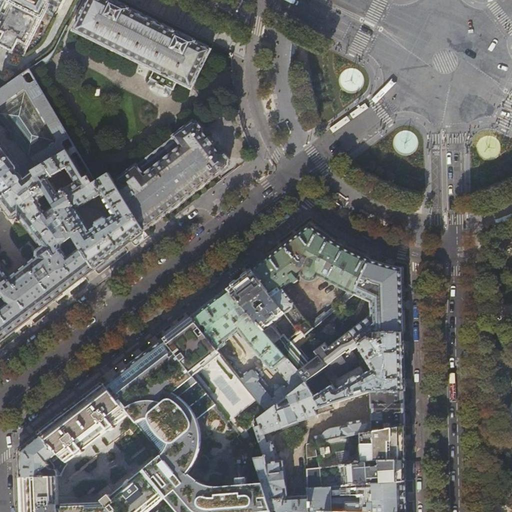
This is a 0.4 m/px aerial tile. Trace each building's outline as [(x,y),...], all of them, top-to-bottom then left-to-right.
[(51,0),(6,0),(0,13),(0,46),(12,52),(13,51),(24,56),(51,0)] [(177,83),(191,89),(211,50),(194,42),(161,25),(132,11),(110,0),(88,0),(73,31),(154,71),(151,76),(158,80),(157,82),(165,86),(166,87),(167,85),(174,88),(177,83)] [(30,72),(23,77),(0,92),(0,117),(29,155),(28,160),(32,164),(31,168),(33,172),(66,151),(74,147),(31,71),(30,72)] [(113,182),(144,231),(151,225),(161,218),(177,206),(202,186),(228,166),(227,165),(227,164),(228,162),(227,160),(227,158),(226,157),(224,155),(222,154),(220,154),(219,154),(218,153),(217,154),(212,147),(213,146),(213,145),(213,144),(213,143),(212,142),(211,139),(209,138),(207,138),(206,138),(201,132),(203,131),(196,122),(194,124),(193,121),(113,182)] [(0,341),(32,317),(46,306),(50,303),(53,300),(85,276),(89,272),(93,269),(93,268),(81,249),(81,250),(80,249),(68,258),(61,250),(61,246),(73,237),(55,208),(45,214),(37,202),(47,195),(33,172),(24,178),(20,173),(20,171),(20,169),(19,166),(18,165),(0,140),(0,341)] [(75,146),(74,147),(66,151),(88,187),(96,182),(75,146)] [(127,243),(130,241),(144,231),(113,182),(109,174),(96,182),(88,187),(66,151),(33,172),(47,195),(55,208),(73,237),(80,249),(81,250),(81,249),(93,268),(124,246),(127,243)] [(262,263),(252,270),(298,331),(301,329),(304,333),(305,334),(354,293),(369,260),(357,255),(350,252),(344,248),(339,246),(335,243),(332,241),(322,235),(313,228),(310,226),(272,255),(270,257),(262,263)] [(373,262),(369,260),(354,293),(363,298),(360,301),(372,315),(328,348),(325,344),(315,351),(319,355),(308,363),(293,344),(295,344),(296,337),(294,335),(288,340),(284,335),(274,343),(307,382),(352,348),(367,338),(368,339),(381,338),(381,333),(402,332),(402,314),(402,310),(402,301),(401,269),(397,268),(386,265),(379,263),(373,262)] [(235,284),(228,289),(274,343),(284,335),(288,340),(294,335),(295,334),(298,331),(252,270),(241,279),(235,284)] [(268,411),(281,401),(287,397),(306,383),(307,382),(274,343),(228,289),(211,302),(192,316),(218,349),(224,345),(225,344),(225,343),(225,342),(239,331),(251,346),(252,346),(270,368),(271,369),(272,369),(273,369),(275,369),(277,367),(291,384),(288,387),(287,386),(281,385),(278,382),(277,383),(274,385),(274,386),(273,386),(276,390),(275,395),(275,396),(273,399),(263,386),(266,384),(263,380),(261,379),(260,381),(260,380),(260,379),(261,377),(260,376),(256,370),(255,370),(254,369),(252,369),(251,369),(251,370),(250,369),(240,377),(254,393),(268,411)] [(247,399),(254,393),(240,377),(218,349),(192,316),(179,326),(163,339),(188,370),(209,396),(225,416),(231,411),(225,404),(230,401),(228,398),(234,393),(237,396),(241,392),(247,399)] [(367,338),(352,348),(307,382),(306,383),(320,407),(332,403),(368,392),(371,392),(404,391),(404,389),(404,380),(403,359),(403,352),(403,342),(402,332),(381,333),(381,338),(368,339),(367,338)] [(188,370),(163,339),(162,340),(162,341),(154,347),(151,349),(151,348),(129,365),(129,366),(115,377),(104,385),(125,413),(135,428),(141,424),(143,422),(146,421),(149,420),(152,418),(162,424),(164,426),(165,430),(166,433),(166,435),(166,437),(166,439),(166,440),(166,443),(165,446),(163,448),(161,449),(158,451),(184,482),(193,475),(195,473),(190,466),(192,458),(193,452),(194,446),(194,441),(195,434),(195,427),(195,421),(195,415),(201,410),(199,407),(205,403),(203,400),(209,396),(188,370)] [(320,407),(306,383),(287,397),(290,401),(283,404),(281,401),(268,411),(255,423),(265,457),(255,458),(263,483),(271,511),(286,511),(289,511),(308,511),(308,497),(287,497),(283,461),(282,461),(279,461),(273,443),(273,442),(271,441),(270,441),(268,441),(266,434),(334,409),(332,403),(320,407)] [(125,413),(104,385),(104,384),(99,388),(86,398),(65,414),(39,434),(59,455),(65,462),(75,454),(78,456),(84,451),(82,449),(99,436),(107,429),(110,432),(116,427),(114,425),(119,420),(125,413)] [(404,391),(371,392),(372,421),(364,422),(364,421),(362,420),(349,423),(347,424),(347,425),(329,429),(329,430),(328,430),(326,431),(324,434),(316,437),(317,442),(405,426),(404,407),(404,392),(404,391)] [(405,441),(405,426),(317,442),(306,444),(307,458),(316,456),(317,468),(318,468),(338,466),(374,461),(406,460),(405,459),(405,453),(405,448),(405,441)] [(65,462),(59,455),(39,434),(30,441),(18,450),(19,462),(19,477),(57,476),(62,476),(62,473),(64,470),(66,467),(68,465),(65,462)] [(271,511),(263,483),(208,486),(204,485),(200,484),(198,483),(196,482),(197,481),(193,475),(184,482),(158,451),(141,468),(143,470),(166,497),(174,507),(178,511),(271,511)] [(406,461),(406,460),(374,461),(338,466),(339,476),(343,476),(343,481),(339,481),(339,486),(356,485),(365,484),(406,480),(406,469),(406,461)] [(319,488),(318,468),(317,468),(307,470),(308,489),(319,488)] [(147,511),(166,497),(143,470),(111,496),(109,494),(101,501),(103,502),(111,511),(147,511)] [(57,476),(19,477),(20,501),(20,511),(111,511),(103,502),(58,504),(57,476)] [(406,494),(406,480),(365,484),(365,497),(331,499),(331,487),(329,487),(319,488),(308,489),(308,497),(308,511),(309,511),(343,511),(406,511),(407,501),(406,497),(406,494)]
